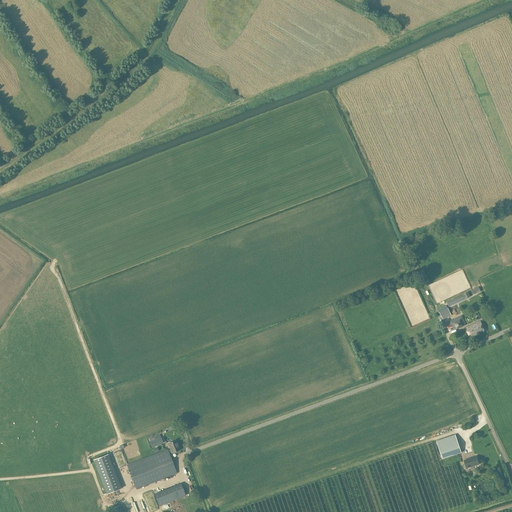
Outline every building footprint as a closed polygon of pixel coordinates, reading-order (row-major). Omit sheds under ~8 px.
[(447,302),(449,307),(466,299),(470,297),(468,292),(447,302)] [(438,309),(440,312),(443,320),(451,316),(448,308),(446,305),(438,309)] [(453,330),(457,329),(463,326),(465,324),(462,316),(449,321),(453,330)] [(467,327),(471,336),(471,338),(480,335),(479,334),(484,332),(480,322),(467,327)] [(152,448),(163,444),(160,435),(153,437),(154,440),(150,442),(152,448)] [(455,435),(436,441),(442,459),(461,453),(455,435)] [(127,465),(136,490),(177,474),(169,454),(172,453),(179,450),(175,441),(168,443),(170,450),(168,451),(167,449),(127,465)] [(374,462),(229,511),(444,511),(462,506),(448,464),(443,465),(435,442),(374,462)] [(107,453),(93,459),(95,465),(110,460),(107,453)] [(476,456),(464,460),(466,468),(479,464),(476,456)] [(154,494),(159,506),(185,496),(181,483),(154,494)]
